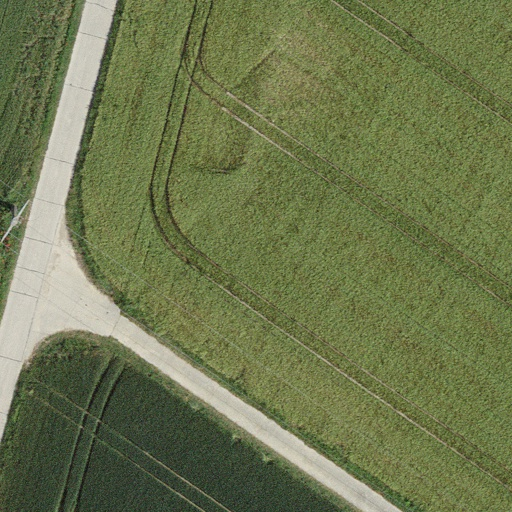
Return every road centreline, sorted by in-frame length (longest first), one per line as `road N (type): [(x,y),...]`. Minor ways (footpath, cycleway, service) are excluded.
road 1 (track): [(32,269),(383,511)]
road 2 (unclassified): [(102,0),(0,390)]
